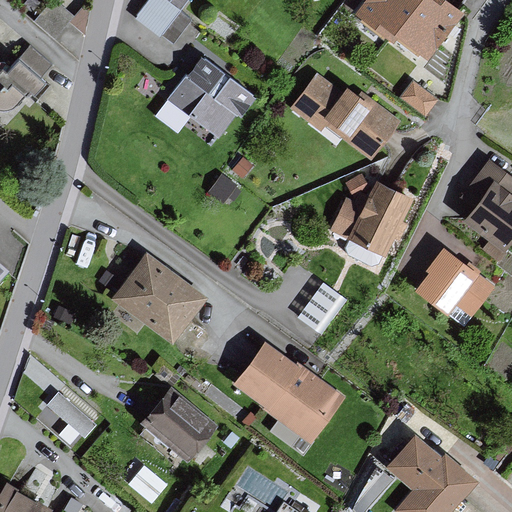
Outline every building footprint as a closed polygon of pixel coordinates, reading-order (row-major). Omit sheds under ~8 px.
[(151,0),(139,16),(170,41),(189,18),(178,9),(184,0),(151,0)] [(445,0),(366,0),(357,12),(392,39),(397,32),(427,55),(461,12),(445,0)] [(0,109),(4,110),(8,109),(12,108),(29,88),(34,93),(44,81),(39,77),(51,63),(31,46),(7,74),(0,68),(0,67),(0,109)] [(202,57),(170,97),(218,134),(236,110),(240,113),(253,96),(202,57)] [(317,74),(293,106),(320,127),(325,120),(371,155),(398,120),(362,92),(359,96),(347,87),(342,93),(317,74)] [(436,98),(414,81),(403,95),(425,113),(436,98)] [(252,164),(243,157),(234,168),(242,175),(252,164)] [(504,247),(511,235),(511,176),(490,161),(464,195),(477,205),(466,219),(504,247)] [(235,184),(223,175),(210,192),(222,201),(235,184)] [(384,251),(410,196),(377,182),(366,206),(347,197),(333,228),(384,251)] [(492,285),(444,247),(426,270),(431,274),(419,290),(448,312),(456,302),(470,313),(492,285)] [(114,314),(137,331),(145,321),(170,340),(203,296),(145,253),(112,298),(121,304),(114,314)] [(322,329),(347,293),(324,277),(298,312),(322,329)] [(265,343),(235,384),(310,439),(340,399),(265,343)] [(171,387),(142,421),(187,459),(216,424),(171,387)] [(95,424),(59,392),(48,404),(85,435),(95,424)] [(440,456),(416,435),(390,465),(415,487),(397,508),(401,511),(447,511),(476,480),(444,452),(440,456)] [(165,485),(145,467),(131,483),(151,501),(165,485)] [(5,483),(0,491),(0,511),(37,511),(38,511),(40,511),(48,511),(51,509),(5,483)] [(303,511),(285,500),(277,511),(303,511)]
